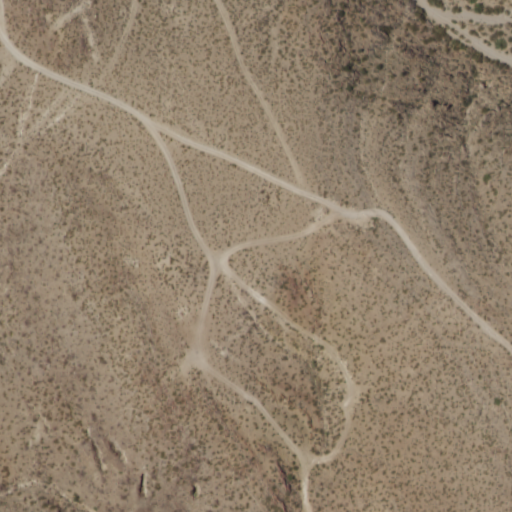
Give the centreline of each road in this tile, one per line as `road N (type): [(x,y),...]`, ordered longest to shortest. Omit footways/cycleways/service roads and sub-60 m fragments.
road 1 (track): [(145,122),(200,244),(236,282),(327,346),(349,384),(341,437),(332,452),(304,462),(304,511)]
road 2 (track): [(0,36),(42,71),(348,215)]
road 3 (track): [(337,209),(306,232),(229,248),(216,262),(193,343),(196,359),(254,401),(304,462)]
road 4 (track): [(511,352),(430,275),(384,214),(348,215)]
road 5 (track): [(302,193),(215,0)]
